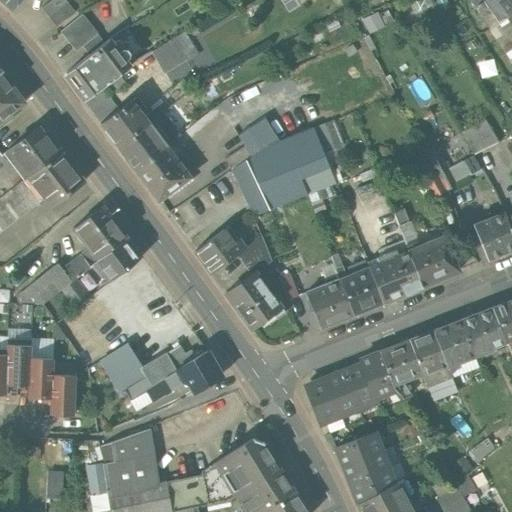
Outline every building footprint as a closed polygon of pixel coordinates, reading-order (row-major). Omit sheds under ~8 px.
[(0,0),(11,11),(20,0),(0,0)] [(62,0),(57,0),(41,13),(56,31),(75,16),(62,0)] [(511,0),(468,0),(511,63),(511,0)] [(62,30),(76,51),(99,34),(84,14),(62,30)] [(109,41),(66,75),(85,101),(135,63),(127,51),(122,50),(119,53),(109,41)] [(172,41),(153,52),(166,74),(184,61),(172,41)] [(1,74),(0,74),(0,127),(12,119),(10,115),(24,104),(1,74)] [(136,97),(100,125),(119,148),(148,126),(139,113),(145,109),(136,97)] [(485,122),(461,133),(474,155),(498,144),(485,122)] [(148,126),(119,148),(136,171),(165,147),(148,126)] [(314,127),(267,146),(249,157),(229,170),(225,173),(232,185),(250,176),(267,210),(335,182),(314,127)] [(38,129),(8,152),(29,178),(61,153),(46,133),(43,136),(38,129)] [(165,147),(136,171),(158,199),(170,190),(171,191),(173,189),(174,191),(178,188),(180,189),(190,181),(165,147)] [(243,147),(223,160),(229,170),(249,157),(243,147)] [(29,178),(23,183),(38,204),(42,201),(50,210),(84,183),(61,153),(29,178)] [(458,183),(473,175),(465,160),(450,168),(458,183)] [(23,183),(0,199),(0,232),(38,204),(23,183)] [(126,239),(102,207),(73,230),(88,250),(63,270),(71,282),(74,280),(93,265),(126,239)] [(403,210),(392,214),(398,228),(408,223),(403,210)] [(511,232),(506,219),(504,213),(474,226),(489,261),(511,250),(511,232)] [(223,230),(195,252),(210,273),(238,253),(245,248),(244,247),(238,239),(233,242),(223,230)] [(261,236),(244,247),(245,248),(238,253),(246,264),(266,249),(261,236)] [(444,237),(417,248),(415,242),(405,246),(407,252),(422,288),(459,273),(444,237)] [(126,239),(93,265),(108,284),(141,258),(126,239)] [(246,264),(245,264),(253,275),(254,274),(255,275),(271,262),(266,249),(246,264)] [(396,251),(379,258),(381,263),(369,268),(383,304),(422,288),(407,252),(398,256),(396,251)] [(342,268),(337,255),(331,258),(336,270),(342,268)] [(369,268),(347,277),(342,268),(336,270),(340,281),(353,315),(383,304),(369,268)] [(63,270),(47,273),(16,297),(17,304),(42,305),(62,290),(71,282),(63,270)] [(253,275),(225,294),(252,330),(266,320),(270,326),(285,314),(255,275),(254,274),(253,275)] [(71,282),(62,290),(76,309),(89,299),(74,280),(71,282)] [(340,281),(307,293),(322,328),(353,315),(340,281)] [(511,301),(492,309),(506,345),(511,357),(511,356),(511,301)] [(492,309),(461,321),(476,358),(494,351),(494,350),(506,345),(492,309)] [(476,358),(461,321),(433,332),(448,369),(476,358)] [(433,332),(408,341),(423,375),(428,387),(452,377),(448,369),(433,332)] [(29,342),(7,341),(6,352),(5,385),(10,385),(27,386),(29,354),(29,342)] [(408,341),(379,353),(392,386),(396,391),(403,401),(410,397),(403,383),(423,375),(408,341)] [(142,370),(125,345),(101,361),(121,394),(110,401),(124,424),(134,420),(135,421),(152,414),(147,406),(172,390),(171,389),(182,382),(176,371),(189,363),(179,347),(142,370)] [(189,363),(176,371),(182,382),(189,386),(193,393),(217,379),(218,371),(207,353),(189,363)] [(345,371),(305,387),(320,426),(326,424),(377,403),(375,399),(396,391),(392,386),(379,353),(361,360),(362,364),(345,371)] [(51,355),(29,354),(27,386),(27,398),(40,399),(49,399),(50,370),(51,355)] [(72,371),(50,370),(49,399),(49,410),(48,415),(71,415),(72,371)] [(10,385),(5,385),(5,396),(5,398),(15,398),(15,390),(10,390),(10,385)] [(49,399),(40,399),(40,410),(49,410),(49,399)] [(326,424),(320,426),(324,437),(330,434),(326,424)] [(143,431),(99,446),(110,511),(173,511),(206,505),(201,478),(152,486),(143,431)] [(330,434),(324,437),(327,444),(334,441),(331,434),(330,434)] [(376,434),(336,449),(357,505),(396,485),(376,434)] [(252,439),(201,473),(201,478),(206,505),(228,500),(235,496),(279,468),(264,444),(252,439)] [(51,459),(52,440),(40,440),(39,459),(51,459)] [(279,468),(235,496),(245,511),(264,511),(294,493),(279,468)] [(405,497),(398,484),(396,485),(357,505),(361,511),(415,511),(407,496),(405,497)] [(470,511),(455,488),(449,493),(438,500),(445,511),(470,511)] [(305,511),(294,493),(264,511),(305,511)]
